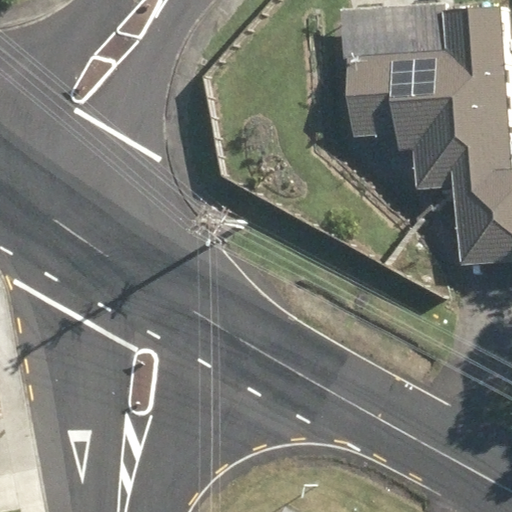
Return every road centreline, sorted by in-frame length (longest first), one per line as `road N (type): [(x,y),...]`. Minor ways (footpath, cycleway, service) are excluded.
road 1 (residential): [(511,477),(162,285)]
road 2 (residential): [(162,285),(118,476),(124,511)]
road 3 (residential): [(21,163),(160,0)]
road 4 (residential): [(162,285),(21,163)]
